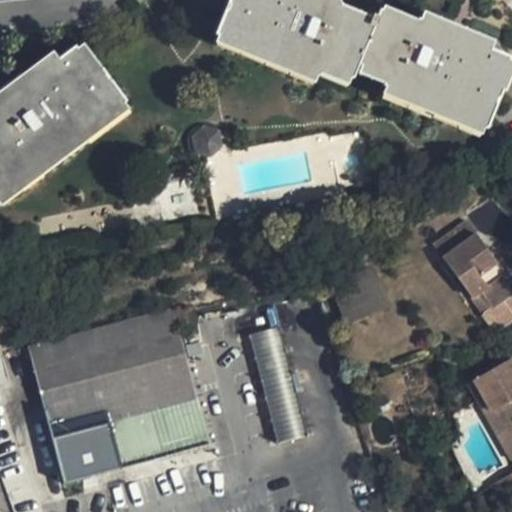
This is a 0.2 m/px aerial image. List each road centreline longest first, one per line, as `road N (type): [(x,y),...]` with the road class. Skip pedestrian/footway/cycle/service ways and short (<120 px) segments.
road 1 (unknown): [(221,311),(249,478)]
road 2 (unknown): [(324,462),(306,296)]
